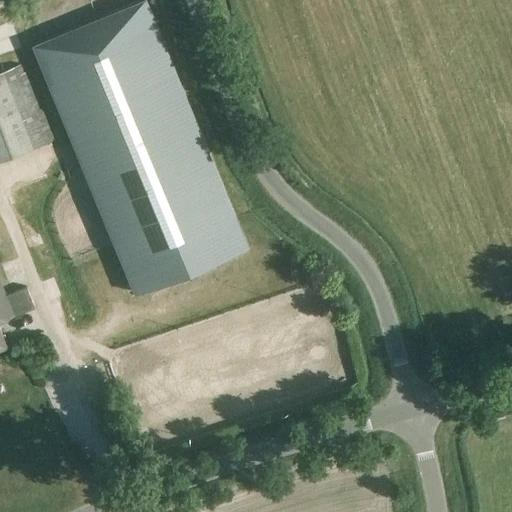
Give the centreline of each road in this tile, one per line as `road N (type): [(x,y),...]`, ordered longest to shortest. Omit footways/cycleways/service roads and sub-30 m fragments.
road 1 (unclassified): [(412,407),(380,292),(359,256),(257,162),(197,0)]
road 2 (tertiary): [(102,511),(237,458),(412,407)]
